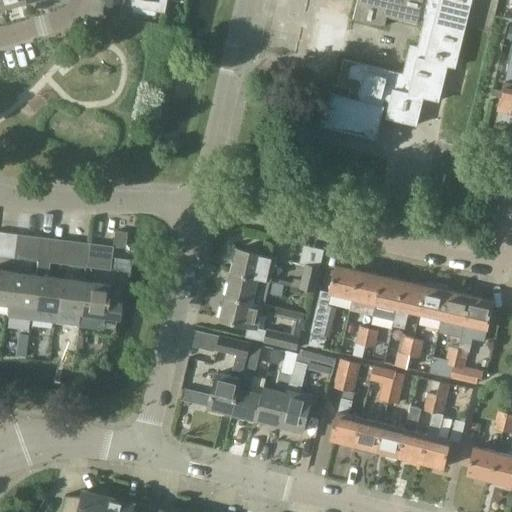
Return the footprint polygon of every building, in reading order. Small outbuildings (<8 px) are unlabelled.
[(24,0),(0,0),(0,1),(2,8),(25,2),(24,0)] [(105,0),(103,14),(116,16),(118,0),(105,0)] [(131,0),(130,6),(164,12),(165,0),(131,0)] [(404,74),(353,61),(345,59),(338,85),(353,89),(351,98),(330,92),(322,124),(376,138),(383,110),(388,111),(386,117),(417,125),(424,97),(439,101),(448,65),(456,67),(471,0),(358,0),(355,19),(386,26),(388,16),(419,23),(420,16),(426,18),(419,47),(411,45),(404,74)] [(511,48),(499,108),(511,111),(511,48)] [(127,233),(124,233),(114,232),(113,243),(122,245),(125,245),(127,233)] [(13,258),(25,259),(28,235),(16,234),(13,258)] [(37,261),(48,262),(51,238),(40,237),(37,261)] [(60,264),(72,265),(75,241),(63,240),(60,264)] [(84,267),(96,268),(99,244),(87,243),(84,267)] [(238,249),(232,273),(270,281),(271,281),(277,258),(264,255),(264,254),(260,254),(258,249),(254,248),(250,251),(238,249)] [(31,308),(55,311),(59,278),(47,276),(48,262),(37,261),(35,275),(31,308)] [(306,264),(302,281),(294,279),(293,286),(315,291),(320,267),(306,264)] [(330,292),(352,297),(359,270),(337,264),(330,292)] [(0,304),(7,305),(11,272),(0,270),(0,304)] [(352,297),(375,302),(381,275),(359,270),(352,297)] [(7,305),(31,308),(35,275),(11,272),(7,305)] [(270,281),(232,273),(227,296),(253,302),(263,304),(265,304),(268,293),(270,281)] [(372,317),(394,322),(403,280),(381,275),(375,302),(372,317)] [(55,311),(79,314),(83,281),(59,278),(55,311)] [(410,310),(420,312),(426,285),(403,280),(394,322),(393,326),(406,329),(410,310)] [(108,284),(83,281),(79,314),(117,319),(121,290),(107,289),(108,284)] [(270,281),(268,293),(282,296),(285,284),(270,281)] [(420,312),(442,318),(449,290),(448,290),(449,286),(438,283),(437,287),(426,285),(420,312)] [(442,318),(464,323),(470,295),(449,290),(442,318)] [(470,295),(464,323),(458,349),(470,352),(473,338),(485,341),(494,300),(470,295)] [(263,304),(253,302),(227,296),(221,320),(258,328),(263,304)] [(295,318),(292,333),(268,327),(265,341),(298,348),(306,312),(280,306),(278,314),(295,318)] [(317,346),(320,334),(325,316),(326,313),(316,311),(311,332),(312,332),(309,345),(317,346)] [(325,316),(320,334),(317,346),(324,348),(327,336),(330,336),(334,319),(325,316)] [(362,357),(365,346),(369,329),(359,327),(355,344),(356,344),(353,355),(362,357)] [(369,329),(365,346),(375,348),(379,331),(369,329)] [(217,350),(247,357),(251,342),(221,335),(217,350)] [(407,367),(410,356),(414,339),(404,337),(400,354),(398,353),(395,364),(407,367)] [(423,342),(414,339),(410,356),(420,358),(423,342)] [(233,414),(256,420),(262,394),(251,391),(257,366),(262,345),(251,342),(247,357),(246,361),(233,414)] [(444,364),(454,366),(458,349),(448,347),(444,364)] [(298,354),(296,361),(308,364),(307,368),(319,371),(323,354),(301,349),(300,354),(298,354)] [(468,352),(458,349),(454,366),(464,368),(468,352)] [(209,408),(233,414),(246,361),(236,358),(232,377),(218,373),(209,408)] [(340,360),(334,388),(353,392),(360,364),(340,360)] [(292,375),(279,426),(303,432),(313,394),(301,391),(307,368),(308,364),(296,361),(293,375),(292,375)] [(375,366),(374,368),(372,381),(383,383),(379,399),(389,401),(393,385),(396,372),(396,371),(375,366)] [(256,420),(279,426),(292,375),(281,372),(276,390),(264,387),(262,394),(256,420)] [(399,404),(406,374),(396,372),(393,385),(389,401),(399,404)] [(428,434),(421,462),(444,468),(451,440),(439,437),(444,415),(443,414),(450,383),(442,381),(438,395),(434,412),(428,434)] [(441,383),(434,382),(431,390),(439,392),(441,383)] [(424,409),(434,412),(438,395),(428,393),(424,409)] [(332,439),(354,445),(361,417),(349,414),(353,400),(342,398),(332,439)] [(399,456),(421,462),(428,434),(417,432),(423,410),(411,407),(406,429),(399,456)] [(495,428),(504,430),(508,414),(498,412),(495,428)] [(354,445),(377,451),(384,423),(361,417),(354,445)] [(397,460),(398,456),(399,456),(406,429),(384,423),(377,451),(387,453),(386,458),(397,460)] [(468,474),(491,480),(498,452),(475,446),(468,474)] [(491,480),(511,484),(511,455),(498,452),(491,480)] [(106,511),(110,497),(83,490),(83,492),(84,492),(83,496),(66,495),(61,511),(106,511)] [(139,511),(134,509),(135,505),(136,505),(136,504),(110,497),(106,511),(139,511)]
